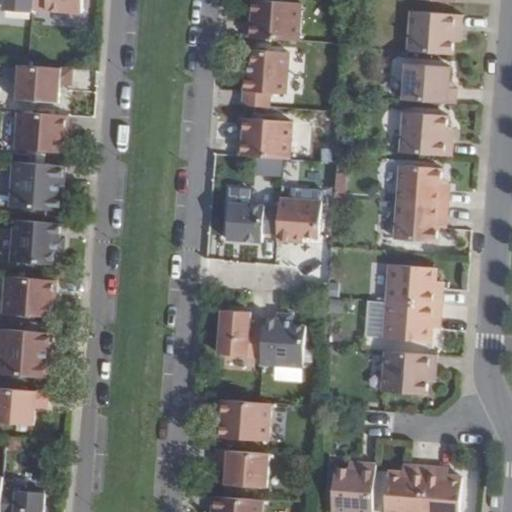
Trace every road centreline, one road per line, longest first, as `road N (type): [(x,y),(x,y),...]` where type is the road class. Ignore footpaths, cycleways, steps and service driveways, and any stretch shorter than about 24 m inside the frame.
road 1 (residential): [(171,511),(210,0)]
road 2 (residential): [(122,0),(83,511)]
road 3 (residential): [(511,427),(491,383),(489,339),(511,29)]
road 4 (unknown): [(504,410),(442,428),(366,424)]
